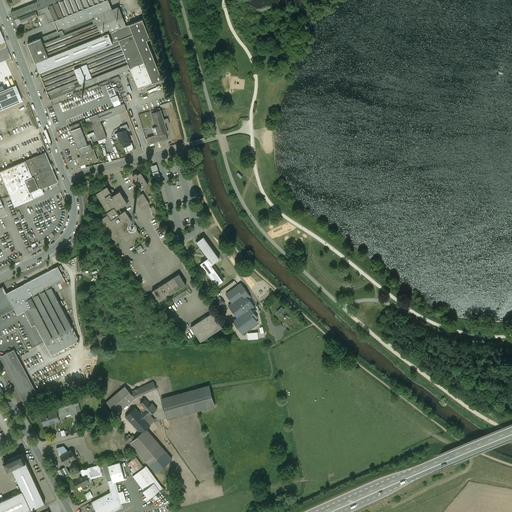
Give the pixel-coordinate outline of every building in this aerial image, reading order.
[(37,0),(38,1),(11,12),(14,20),(34,12),(43,8),(48,6),(57,2),(55,0),(37,0)] [(63,0),(57,2),(48,6),(54,21),(59,31),(94,17),(102,35),(109,33),(120,28),(112,9),(108,0),(63,0)] [(54,21),(48,6),(43,8),(44,11),(45,11),(46,13),(49,19),(47,19),(49,23),(54,21)] [(127,26),(119,7),(112,9),(120,28),(127,26)] [(43,8),(34,12),(36,16),(36,17),(46,13),(45,11),(44,11),(43,8)] [(34,12),(14,20),(16,25),(22,23),(22,24),(33,20),(32,18),(36,16),(34,12)] [(59,31),(28,43),(35,62),(48,57),(68,49),(102,35),(94,17),(59,31)] [(130,68),(138,88),(162,79),(147,40),(150,39),(142,19),(129,24),(144,62),(130,68)] [(120,28),(109,33),(112,42),(119,40),(130,68),(144,62),(129,24),(127,26),(120,28)] [(102,35),(68,49),(71,59),(82,87),(77,89),(130,68),(119,40),(112,42),(109,33),(102,35)] [(68,49),(48,57),(52,67),(63,94),(77,89),(82,87),(71,59),(68,49)] [(48,57),(35,62),(39,72),(52,67),(48,57)] [(52,67),(39,72),(50,100),(63,94),(52,67)] [(4,89),(0,90),(0,110),(22,101),(15,84),(4,89)] [(113,87),(107,90),(112,102),(119,99),(118,95),(117,95),(113,87)] [(88,88),(73,94),(74,97),(79,95),(89,91),(88,88)] [(155,112),(151,113),(155,126),(153,126),(154,128),(152,128),(154,135),(158,134),(158,135),(166,133),(165,132),(167,132),(164,123),(169,122),(168,118),(163,119),(161,111),(155,112)] [(107,137),(98,114),(89,118),(98,141),(107,137)] [(79,123),(70,127),(78,149),(88,145),(79,123)] [(122,131),(118,133),(119,137),(121,143),(123,143),(124,146),(125,146),(124,145),(128,144),(130,143),(126,130),(125,130),(122,131)] [(166,133),(158,135),(160,141),(168,139),(166,133)] [(158,135),(147,138),(149,145),(160,141),(158,135)] [(88,145),(78,149),(80,153),(92,149),(90,144),(88,145)] [(80,153),(80,154),(81,157),(78,158),(81,165),(85,164),(85,163),(89,161),(90,163),(94,161),(93,159),(96,157),(93,148),(92,149),(80,153)] [(6,169),(0,171),(0,172),(14,206),(42,195),(41,193),(41,192),(41,190),(40,190),(39,188),(56,181),(44,153),(37,156),(25,161),(6,169)] [(151,166),(154,178),(160,176),(157,165),(151,166)] [(141,172),(138,174),(137,172),(132,175),(135,180),(139,187),(143,185),(144,186),(149,183),(141,172)] [(120,213),(117,209),(128,202),(120,190),(112,195),(111,193),(112,193),(107,186),(96,193),(107,211),(106,211),(108,214),(100,218),(116,243),(123,238),(125,242),(140,233),(125,210),(120,213)] [(143,192),(135,198),(141,208),(150,203),(143,192)] [(16,212),(11,214),(16,226),(21,224),(16,212)] [(203,237),(197,242),(208,257),(200,263),(217,285),(223,280),(211,264),(219,258),(203,237)] [(55,268),(24,284),(11,291),(19,306),(21,310),(26,308),(28,307),(30,312),(36,323),(35,323),(52,355),(80,340),(52,288),(65,280),(58,266),(57,267),(58,267),(55,268)] [(186,284),(179,273),(174,276),(181,287),(186,284)] [(174,276),(152,290),(159,301),(181,287),(174,276)] [(241,283),(226,294),(232,303),(228,305),(238,318),(238,319),(252,309),(255,307),(245,294),(247,293),(241,283)] [(3,286),(0,287),(0,316),(14,308),(19,306),(12,293),(8,295),(3,286)] [(187,289),(173,298),(175,301),(189,293),(187,289)] [(221,299),(215,303),(219,308),(225,304),(221,299)] [(36,323),(30,312),(28,307),(26,308),(34,324),(35,323),(36,323)] [(282,307),(276,312),(279,315),(284,309),(282,307)] [(238,318),(233,321),(242,333),(258,322),(251,314),(254,312),(252,309),(238,319),(238,318)] [(213,312),(191,326),(201,341),(223,327),(213,312)] [(37,394),(14,350),(0,357),(24,401),(37,394)] [(153,382),(132,392),(135,398),(156,389),(153,382)] [(209,385),(161,397),(166,419),(214,407),(209,385)] [(125,387),(107,402),(116,414),(135,398),(125,387)] [(152,403),(150,405),(145,399),(140,403),(147,411),(150,414),(151,415),(157,409),(152,403)] [(74,403),(56,409),(58,416),(70,412),(71,415),(77,414),(74,403)] [(141,414),(135,408),(125,416),(141,434),(146,429),(151,425),(144,418),(141,414)] [(56,409),(40,414),(42,419),(43,419),(44,424),(59,420),(58,416),(56,409)] [(166,452),(146,429),(141,434),(135,439),(130,443),(150,466),(166,452)] [(63,446),(57,448),(57,449),(57,448),(61,453),(61,455),(68,452),(67,450),(63,446)] [(61,455),(60,455),(66,465),(70,463),(69,461),(75,458),(71,450),(68,452),(61,455)] [(21,453),(4,461),(8,470),(12,468),(26,462),(21,453)] [(134,471),(142,466),(137,457),(129,462),(134,471)] [(119,459),(103,463),(108,481),(112,479),(113,481),(115,481),(124,478),(121,468),(119,459)] [(45,503),(27,466),(26,462),(12,468),(22,491),(31,509),(45,503)] [(108,481),(103,463),(98,465),(102,475),(104,482),(108,481)] [(98,465),(80,470),(83,476),(74,480),(77,487),(81,485),(82,487),(93,482),(91,478),(102,475),(98,465)] [(66,466),(60,470),(63,475),(70,473),(66,466)] [(144,467),(133,475),(144,490),(155,482),(144,467)] [(118,493),(115,481),(113,481),(112,479),(108,481),(111,492),(93,501),(93,502),(93,501),(98,511),(110,511),(119,507),(118,506),(119,503),(121,503),(118,493)] [(155,482),(144,490),(149,498),(153,495),(154,496),(153,496),(155,499),(158,497),(156,494),(155,494),(155,493),(160,490),(160,489),(155,482)] [(0,511),(24,511),(31,509),(22,491),(0,501),(0,511)]
